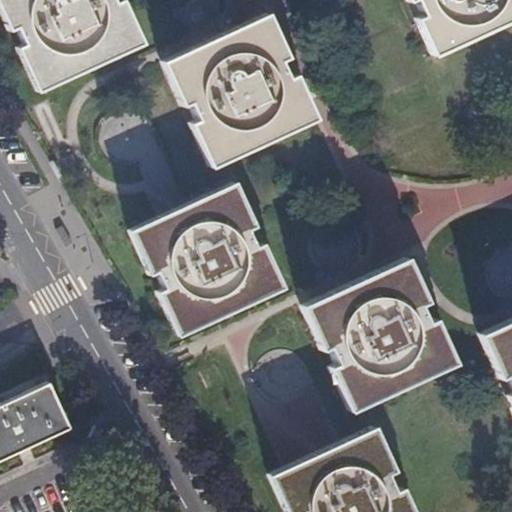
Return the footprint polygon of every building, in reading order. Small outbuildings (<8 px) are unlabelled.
[(0,0),(39,83),(47,79),(46,76),(119,42),(121,45),(129,41),(109,0),(0,0)] [(511,0),(412,0),(436,52),(511,16),(511,0)] [(173,57),(165,61),(209,158),(217,154),(216,150),(291,115),(292,118),(300,114),(257,19),(249,22),(250,26),(175,61),(173,57)] [(141,227),(132,231),(177,326),(186,322),(184,319),(259,285),(260,288),(268,284),(223,189),(214,193),(216,195),(142,230),(141,227)] [(312,300),(303,304),(347,401),(356,396),(355,393),(428,360),(430,363),(438,359),(395,262),(386,266),(388,270),(314,303),(312,300)] [(491,331),(482,335),(511,398),(511,325),(492,335),(491,331)] [(44,382),(0,402),(0,458),(23,448),(66,429),(44,382)] [(280,470),(271,474),(287,511),(399,511),(364,432),(355,436),(357,439),(281,473),(280,470)]
